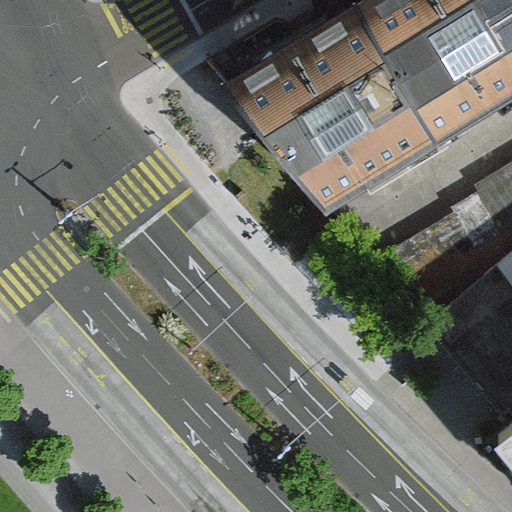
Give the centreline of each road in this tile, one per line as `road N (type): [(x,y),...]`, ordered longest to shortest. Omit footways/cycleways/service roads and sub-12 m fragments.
road 1 (secondary): [(440,511),(128,199),(0,56)]
road 2 (secondary): [(0,226),(270,511)]
road 3 (secondary): [(196,0),(0,50)]
